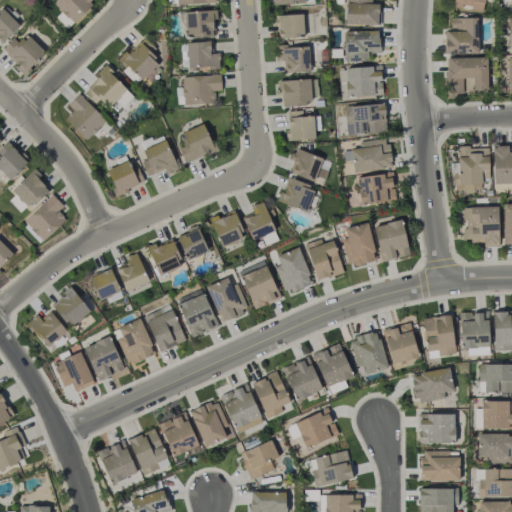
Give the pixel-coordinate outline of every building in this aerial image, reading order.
[(93,0),(53,0),(51,3),(60,12),(55,17),(67,28),(93,0)] [(378,4),(370,3),(369,0),(345,0),(345,24),(377,25),(378,4)] [(484,0),(448,0),(447,6),(483,10),(484,0)] [(0,41),(1,42),(19,26),(2,7),(0,9),(0,41)] [(186,37),(212,37),(212,19),(216,19),(216,10),(185,11),(186,37)] [(303,36),(302,14),(277,15),(278,37),(303,36)] [(476,17),(450,18),(450,30),(443,30),(444,54),(477,53),(476,17)] [(343,32),(344,61),(368,61),(368,53),(379,53),(378,31),(343,32)] [(23,74),(45,54),(28,35),(18,43),(13,38),(1,49),(23,74)] [(158,63),(150,54),(155,49),(143,36),(119,60),(140,81),(158,63)] [(186,42),(186,68),(219,67),(218,53),(210,53),(209,41),(186,42)] [(276,61),(283,61),(283,72),(309,72),(308,46),(275,47),(276,61)] [(486,57),(445,58),(446,93),(462,93),(462,78),(472,78),(472,90),(486,90),(486,57)] [(338,67),(339,91),(345,91),(345,96),(381,96),(380,66),(338,67)] [(220,90),(220,74),(181,76),(182,104),(214,103),(214,91),(220,90)] [(317,79),(280,80),(281,106),(306,106),(306,99),(317,98),(317,79)] [(105,121),(78,93),(67,104),(73,110),(64,118),(85,140),(105,121)] [(385,132),(384,104),(345,105),(346,134),(385,132)] [(286,111),(287,140),(314,138),(313,116),(302,116),(302,110),(286,111)] [(214,152),(205,123),(181,131),(185,146),(179,148),(184,162),(214,152)] [(163,141),(161,135),(139,142),(140,148),(163,141)] [(352,172),(390,167),(387,138),(358,141),(359,148),(350,149),(352,172)] [(164,169),(165,173),(177,169),(166,140),(141,149),(145,160),(142,161),(146,175),(164,169)] [(0,170),(9,180),(27,161),(6,141),(0,147),(0,155),(1,156),(0,157),(0,170)] [(487,147),(456,148),(457,172),(453,173),(453,185),(462,185),(462,191),(481,191),(480,178),(488,178),(487,147)] [(330,161),(296,149),(287,172),(313,181),(315,175),(324,178),(330,161)] [(139,184),(128,160),(105,169),(115,194),(139,184)] [(5,197),(21,214),(49,188),(33,171),(5,197)] [(387,201),(385,187),(393,187),(391,172),(356,176),(359,204),(387,201)] [(279,192),(276,200),(305,212),(315,188),(288,177),(282,193),(279,192)] [(23,220),(42,241),(65,219),(57,210),(62,205),(51,194),(23,220)] [(250,205),(252,213),(242,216),(250,239),(273,232),(263,201),(250,205)] [(497,206),(461,207),(462,243),(498,242),(497,206)] [(221,247),(244,237),(233,210),(217,217),(216,215),(208,218),(221,247)] [(372,226),(381,262),(398,258),(397,257),(409,254),(401,219),(372,226)] [(340,239),(347,267),(375,260),(366,223),(344,228),(346,237),(340,239)] [(207,251),(197,226),(176,235),(186,260),(207,251)] [(183,265),(171,238),(156,245),(154,243),(146,247),(159,275),(183,265)] [(342,272),(332,240),(321,243),(320,238),(304,243),(316,281),(342,272)] [(0,267),(13,254),(0,241),(0,267)] [(274,266),(284,293),(311,283),(298,247),(275,255),(279,265),(274,266)] [(124,256),(126,264),(116,267),(123,290),(147,283),(137,252),(124,256)] [(263,262),(238,272),(253,308),(278,298),(263,262)] [(119,292),(110,268),(89,276),(98,300),(119,292)] [(205,286),(220,322),(247,310),(235,282),(230,284),(226,277),(205,286)] [(51,302),(68,327),(89,312),(71,288),(51,302)] [(189,336),(215,327),(203,290),(176,298),(189,336)] [(185,340),(168,305),(143,317),(160,352),(185,340)] [(491,311),(493,350),(511,350),(511,344),(511,343),(511,310),(510,311),(491,311)] [(36,314),(25,323),(44,348),(66,332),(50,311),(40,319),(36,314)] [(459,312),(460,348),(470,348),(470,350),(488,349),(487,311),(459,312)] [(422,317),(426,357),(454,354),(450,315),(422,317)] [(127,365),(154,353),(139,318),(112,330),(127,365)] [(382,328),(390,364),(417,358),(410,323),(382,328)] [(355,366),(362,365),(364,373),(385,369),(378,332),(349,338),(355,366)] [(97,381),(123,368),(108,336),(82,348),(97,381)] [(326,388),(352,376),(337,342),(311,354),(326,388)] [(93,383),(79,351),(52,363),(62,387),(71,383),(74,391),(93,383)] [(309,357),(282,367),(294,400),(321,391),(309,357)] [(511,391),(511,363),(477,365),(478,393),(511,391)] [(444,398),(443,391),(452,390),(449,368),(410,373),(414,402),(444,398)] [(250,382),(266,418),(282,411),(280,406),(289,402),(276,371),(250,382)] [(232,428),(259,418),(247,384),(220,394),(232,428)] [(0,423),(12,417),(0,392),(0,423)] [(222,428),(226,426),(216,400),(189,410),(203,447),(225,438),(222,428)] [(508,400),(480,401),(481,429),(511,428),(511,413),(508,414),(508,400)] [(293,423),(305,448),(338,434),(326,408),(293,423)] [(199,450),(182,409),(156,420),(174,461),(199,450)] [(453,413),(417,414),(417,443),(453,442),(453,413)] [(1,432),(3,438),(0,439),(0,468),(20,460),(15,449),(24,445),(16,426),(1,432)] [(141,474),(168,465),(154,428),(127,438),(141,474)] [(511,434),(477,433),(476,456),(485,456),(485,462),(511,462),(511,434)] [(277,456),(270,439),(238,453),(250,480),(273,469),(269,460),(277,456)] [(109,483),(135,474),(123,441),(97,450),(109,483)] [(351,478),(345,450),(314,457),(317,469),(310,470),(314,487),(351,478)] [(458,480),(458,457),(448,457),(448,450),(420,451),(420,481),(458,480)] [(511,468),(483,469),(483,480),(478,480),(478,497),(511,496),(511,468)] [(417,511),(451,511),(452,506),(456,506),(457,489),(418,487),(417,511)] [(129,499),(132,511),(166,511),(169,511),(164,490),(129,499)] [(248,511),(285,511),(285,492),(249,492),(248,511)] [(323,511),(359,511),(360,495),(324,494),(323,511)] [(511,511),(511,501),(477,502),(477,511),(511,511)]
